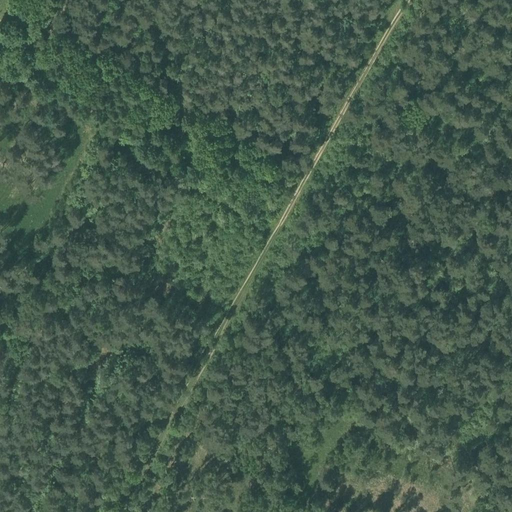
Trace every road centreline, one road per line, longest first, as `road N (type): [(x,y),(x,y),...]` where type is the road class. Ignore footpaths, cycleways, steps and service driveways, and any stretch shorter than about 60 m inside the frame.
road 1 (track): [(399,0),(111,511)]
road 2 (track): [(0,78),(266,231)]
road 3 (track): [(145,162),(0,297)]
